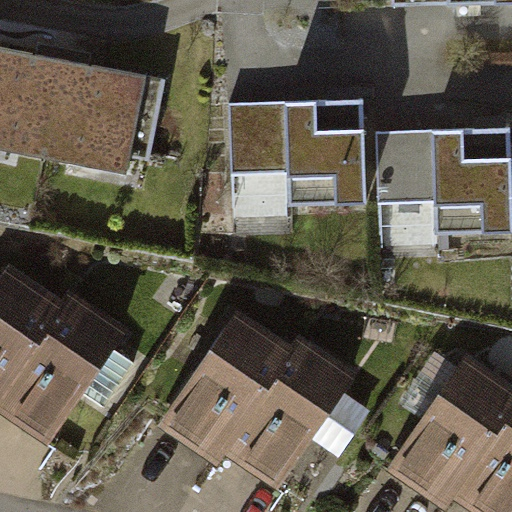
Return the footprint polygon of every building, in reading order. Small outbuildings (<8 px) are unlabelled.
[(51,58),(0,46),(0,148),(122,174),(127,155),(150,160),(166,82),(51,58)] [(367,103),(229,110),(233,203),(368,196),(370,233),(510,226),(511,268),(511,267),(511,172),(510,172),(508,135),(369,142),(367,103)] [(57,301),(10,268),(0,281),(0,410),(44,442),(124,330),(66,289),(57,301)] [(293,346),(240,309),(157,427),(215,468),(226,452),(276,487),(356,374),(301,335),(293,346)] [(511,511),(511,387),(468,357),(389,469),(443,507),(452,494),(477,511),(511,511)]
